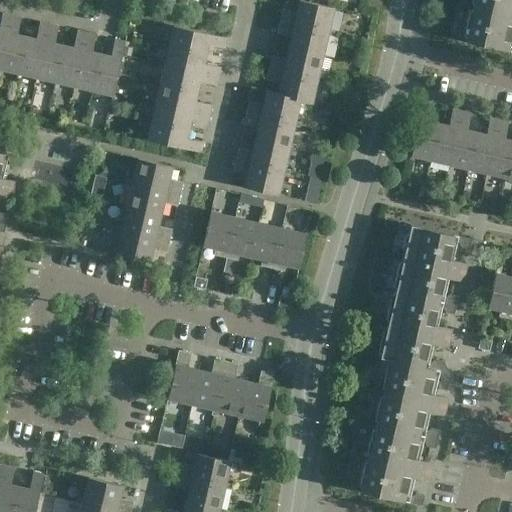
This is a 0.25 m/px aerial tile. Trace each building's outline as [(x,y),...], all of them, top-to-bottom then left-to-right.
[(333,8),(299,0),(296,16),(290,15),(290,12),(282,10),(279,21),(334,34),(334,32),(328,30),(333,8)] [(511,0),(474,0),(464,41),(511,52),(511,0)] [(0,65),(11,16),(2,14),(0,22),(0,65)] [(0,69),(18,74),(26,37),(17,35),(20,19),(11,16),(0,65),(0,69)] [(333,36),(334,34),(279,21),(276,33),(285,36),(286,33),(291,34),(288,48),(322,56),(327,35),(333,36)] [(37,78),(49,25),(39,23),(36,39),(26,37),(18,74),(37,78)] [(55,83),(64,46),(54,43),(58,27),(49,25),(37,78),(55,83)] [(224,48),(227,38),(174,26),(169,46),(205,54),(207,44),(224,48)] [(74,87),(86,33),(77,31),(73,48),(64,46),(55,83),(74,87)] [(93,91),(101,54),(91,52),(95,35),(86,33),(74,87),(93,91)] [(110,56),(101,54),(93,91),(112,96),(121,55),(124,42),(114,40),(110,56)] [(203,64),(205,54),(169,46),(165,64),(218,77),(220,67),(203,64)] [(317,77),(322,56),(288,48),(284,63),(279,61),(280,59),(271,57),(268,68),(322,80),(323,79),(317,77)] [(216,86),(218,77),(165,64),(160,83),(197,91),(199,82),(216,86)] [(322,83),(322,80),(268,68),(266,80),(274,82),(275,80),(280,81),(277,94),(311,102),(316,82),(322,83)] [(194,101),(197,91),(160,83),(156,102),(209,114),(211,105),(194,101)] [(311,104),(311,102),(277,94),(266,92),(262,106),(257,105),(257,103),(248,101),(246,113),(300,126),(300,123),(294,121),(299,101),(311,104)] [(207,124),(209,114),(156,102),(152,120),(188,129),(190,120),(207,124)] [(428,160),(437,123),(429,121),(433,105),(423,102),(410,156),(428,160)] [(448,164),(461,111),(452,109),(448,126),(437,123),(428,160),(448,164)] [(467,169),(476,132),(467,130),(471,113),(461,111),(448,164),(467,169)] [(300,128),(300,126),(246,113),(243,125),(252,127),(252,124),(258,125),(255,140),(288,148),(293,126),(300,128)] [(486,173),(498,120),(489,118),(485,134),(476,132),(467,169),(486,173)] [(186,138),(188,129),(152,120),(147,140),(200,152),(202,142),(186,138)] [(505,178),(511,145),(511,140),(504,138),(508,122),(498,120),(486,173),(505,178)] [(284,169),(288,148),(255,140),(251,154),(246,153),(246,150),(237,148),(235,160),(289,173),(289,170),(284,169)] [(0,151),(0,222),(6,223),(8,214),(0,212),(0,197),(12,200),(17,182),(3,179),(7,159),(10,165),(19,167),(21,157),(0,151)] [(313,153),(311,162),(322,165),(324,156),(313,153)] [(168,182),(171,166),(137,158),(132,180),(127,179),(126,182),(179,194),(182,182),(173,180),(173,183),(168,182)] [(288,175),(289,173),(235,160),(232,171),(241,173),(242,171),(247,172),(244,188),(277,196),(282,173),(288,175)] [(101,200),(106,178),(95,175),(90,198),(101,200)] [(176,206),(179,194),(126,182),(125,184),(131,185),(126,206),(160,214),(163,200),(168,202),(168,204),(176,206)] [(157,229),(160,214),(126,206),(121,228),(115,226),(115,229),(168,241),(171,229),(163,227),(162,230),(157,229)] [(302,209),(299,219),(309,221),(311,211),(302,209)] [(225,257),(234,217),(210,211),(202,246),(217,249),(216,254),(214,254),(213,255),(225,257)] [(250,257),(258,222),(234,217),(225,257),(237,260),(237,259),(235,259),(236,253),(250,257)] [(272,268),(281,228),(258,222),(250,257),(264,260),(263,265),(260,265),(260,266),(272,268)] [(410,225),(395,291),(437,301),(443,302),(455,305),(457,296),(450,294),(444,297),(448,278),(462,281),(466,264),(452,260),(457,241),(461,247),(469,249),(471,239),(458,236),(410,225)] [(306,234),(281,228),(272,268),(284,271),(284,270),(281,269),(283,264),(298,268),(306,234)] [(166,253),(168,241),(115,229),(114,231),(120,233),(115,254),(149,262),(152,247),(158,248),(157,251),(166,253)] [(510,319),(511,309),(511,277),(495,273),(487,307),(502,311),(501,316),(498,315),(498,316),(510,319)] [(207,279),(195,276),(193,286),(205,289),(205,288),(207,279)] [(241,298),(243,288),(233,285),(230,295),(241,298)] [(253,290),(243,288),(241,298),(251,300),(253,290)] [(443,302),(437,301),(395,291),(379,357),(391,360),(434,370),(434,369),(439,370),(439,371),(450,374),(442,361),(435,359),(428,363),(433,343),(447,347),(451,329),(437,326),(442,306),(446,312),(453,314),(455,305),(443,302)] [(288,309),(291,299),(280,296),(277,306),(288,309)] [(491,341),(480,338),(477,348),(489,351),(491,341)] [(191,404),(199,370),(185,367),(186,361),(189,362),(191,353),(178,350),(166,404),(169,405),(170,399),(191,404)] [(213,415),(226,361),(214,358),(212,368),(214,368),(213,373),(199,370),(191,404),(212,409),(211,415),(213,415)] [(434,369),(434,370),(391,360),(376,424),(418,434),(424,436),(436,439),(439,430),(431,428),(425,431),(429,412),(443,415),(447,398),(434,394),(438,376),(442,381),(450,383),(451,376),(450,374),(439,371),(439,370),(434,369)] [(238,415),(246,381),(232,377),(233,372),(235,373),(238,364),(226,361),(213,415),(215,416),(217,410),(238,415)] [(261,426),(274,372),(261,369),(259,379),(261,379),(260,384),(246,381),(238,415),(259,420),(258,426),(261,426)] [(424,436),(418,434),(376,424),(360,491),(421,505),(424,495),(415,493),(409,497),(414,478),(428,481),(432,463),(418,460),(423,440),(426,446),(434,448),(436,439),(424,436)] [(173,432),(170,446),(181,449),(184,435),(173,432)] [(230,460),(196,453),(192,468),(187,466),(187,464),(179,462),(176,474),(230,487),(230,484),(224,482),(230,460)] [(0,511),(13,511),(19,487),(10,484),(14,468),(4,466),(0,484),(0,511)] [(29,489),(19,487),(13,511),(33,511),(43,475),(33,473),(29,489)] [(229,489),(230,487),(176,474),(173,486),(182,487),(183,485),(188,486),(185,501),(218,509),(223,487),(229,489)] [(77,498),(76,501),(124,511),(130,511),(133,501),(124,499),(123,501),(118,500),(121,485),(88,478),(83,500),(77,498)] [(124,511),(76,501),(76,503),(82,504),(80,511),(124,511)] [(217,511),(218,509),(185,501),(181,511),(176,511),(177,511),(168,509),(167,511),(217,511)]
